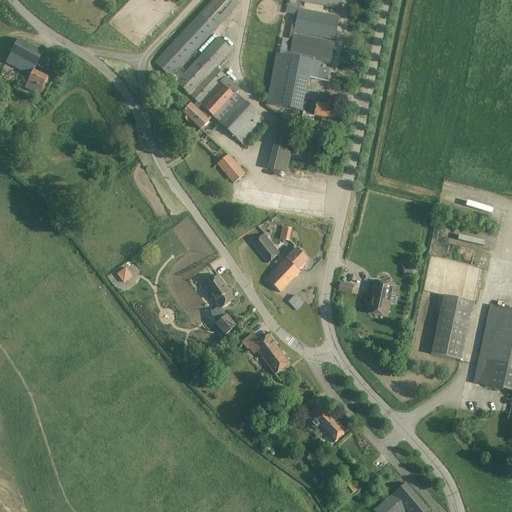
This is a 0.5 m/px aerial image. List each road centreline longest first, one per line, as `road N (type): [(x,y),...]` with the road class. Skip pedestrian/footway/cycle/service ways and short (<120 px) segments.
road 1 (tertiary): [(310,352),(267,315),(163,168),(113,79),(12,0)]
road 2 (tertiary): [(334,352),(324,292),(385,0)]
road 3 (unknown): [(344,194),(282,187),(252,166),(269,122),(241,70),(243,0)]
road 4 (unclassified): [(441,511),(336,399),(310,352)]
road 5 (tertiary): [(459,511),(432,461),(334,352)]
road 6 (unknown): [(457,386),(511,206)]
road 7 (unknown): [(193,0),(139,60),(88,56)]
